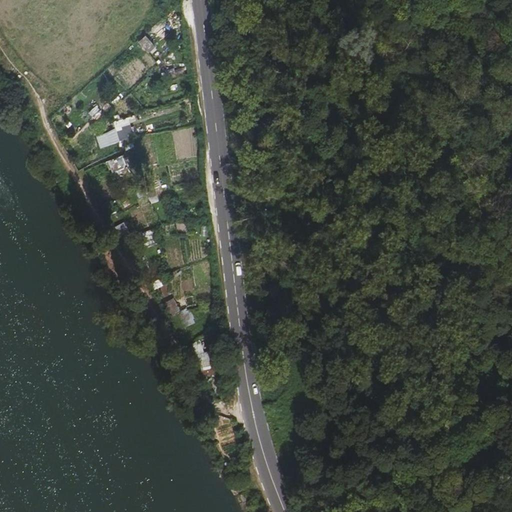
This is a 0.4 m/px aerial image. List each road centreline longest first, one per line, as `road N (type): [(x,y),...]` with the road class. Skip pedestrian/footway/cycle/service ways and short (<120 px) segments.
road 1 (primary): [(200,0),(254,419),(284,511)]
road 2 (track): [(0,41),(220,411),(254,419)]
road 3 (unknown): [(201,8),(151,25),(45,112)]
